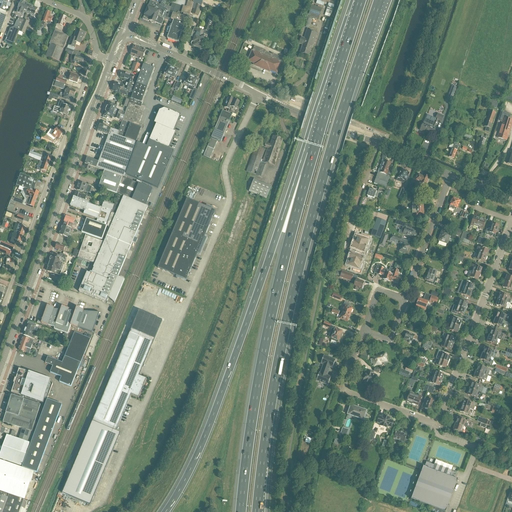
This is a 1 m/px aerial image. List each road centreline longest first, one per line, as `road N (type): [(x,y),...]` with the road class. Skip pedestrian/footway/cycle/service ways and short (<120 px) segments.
road 1 (motorway): [(256,511),(303,248),(379,0)]
road 2 (motorway): [(312,154),(221,393),(161,511)]
road 3 (motorway): [(312,154),(266,338),(240,511)]
road 4 (secondary): [(0,367),(112,59)]
road 5 (residential): [(511,221),(438,424),(340,390)]
road 6 (residential): [(0,315),(95,54)]
road 7 (tertiary): [(376,142),(123,34)]
road 8 (motorway): [(360,0),(312,154)]
road 9 (residential): [(404,299),(449,174)]
